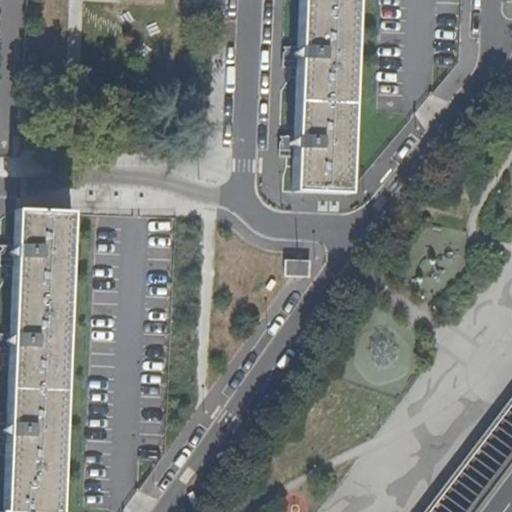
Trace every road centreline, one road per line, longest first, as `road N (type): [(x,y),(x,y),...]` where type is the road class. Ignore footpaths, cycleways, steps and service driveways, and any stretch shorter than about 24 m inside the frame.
road 1 (residential): [(159,511),(357,233)]
road 2 (residential): [(242,198),(206,198),(156,178),(69,173),(0,185)]
road 3 (residential): [(357,233),(492,54)]
road 4 (residential): [(252,0),(242,198)]
road 5 (motorway): [(511,361),(397,511)]
road 6 (residential): [(357,233),(282,225),(250,213),(242,198)]
